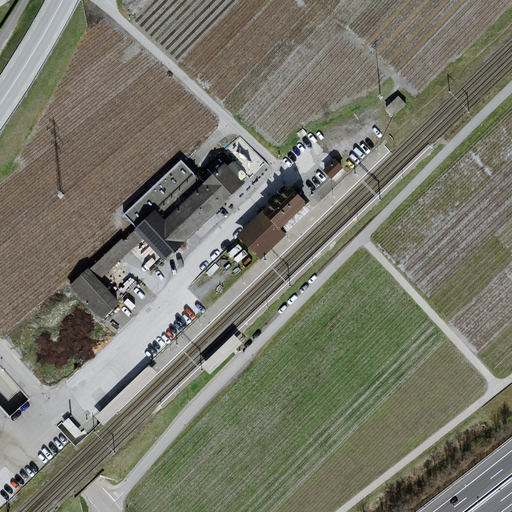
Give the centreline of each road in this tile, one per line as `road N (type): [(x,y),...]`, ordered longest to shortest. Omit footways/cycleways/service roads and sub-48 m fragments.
road 1 (unclassified): [(107,505),(511,87)]
road 2 (residential): [(55,401),(92,381),(134,342),(196,260),(285,173)]
road 3 (residential): [(97,0),(285,173)]
road 4 (track): [(511,376),(497,387),(362,238)]
road 5 (track): [(497,387),(345,511)]
road 6 (unclassified): [(107,505),(0,384)]
road 7 (primary): [(63,0),(0,103)]
